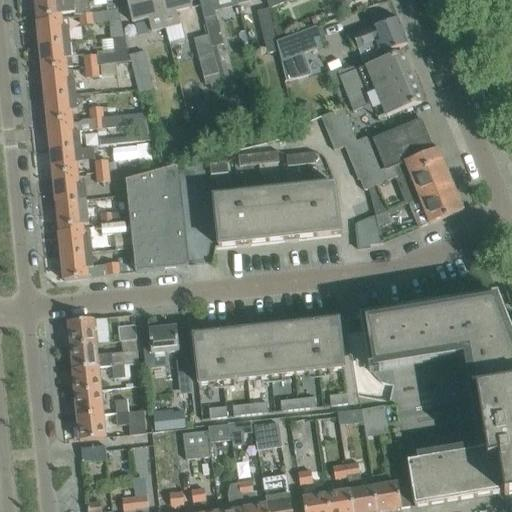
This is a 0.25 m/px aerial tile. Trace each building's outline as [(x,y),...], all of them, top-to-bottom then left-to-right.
[(34,0),(36,22),(61,19),(60,17),(74,16),(74,17),(78,17),(90,16),(88,0),(34,0)] [(165,28),(157,0),(126,0),(133,23),(147,19),(150,32),(165,28)] [(157,0),(165,28),(177,25),(174,13),(191,8),(188,0),(157,0)] [(265,0),(268,10),(293,0),(265,0)] [(220,47),(224,46),(213,8),(202,11),(209,36),(220,82),(228,110),(238,107),(235,95),(234,95),(220,47)] [(265,55),(277,52),(275,44),(267,9),(255,12),(265,55)] [(79,28),(94,26),(94,25),(110,23),(109,14),(90,16),(78,17),(79,28)] [(61,19),(36,22),(39,48),(69,44),(68,28),(67,20),(61,21),(61,19)] [(407,46),(397,19),(348,38),(353,51),(357,50),(362,62),(407,46)] [(274,30),(277,42),(290,37),(287,25),(274,30)] [(335,41),(332,34),(329,25),(319,29),(320,30),(317,31),(316,27),(290,37),(277,42),(277,43),(275,44),(277,52),(278,52),(281,64),(302,56),(323,47),(322,45),(325,44),(325,45),(335,41)] [(220,82),(209,36),(193,40),(205,86),(220,82)] [(71,60),(69,44),(39,48),(42,74),(66,71),(65,60),(71,60)] [(128,57),(139,96),(153,93),(143,53),(128,57)] [(378,121),(421,104),(411,79),(401,53),(355,71),(354,68),(337,73),(347,99),(366,91),(368,96),(378,121)] [(83,58),(84,68),(98,67),(97,56),(83,58)] [(309,76),(302,56),(281,64),(286,82),(309,76)] [(99,78),(98,67),(84,68),(85,80),(99,78)] [(67,82),(66,71),(42,74),(45,100),(75,97),(74,81),(67,82)] [(77,112),(75,97),(45,100),(47,126),(79,122),(78,111),(77,112)] [(88,110),(89,121),(103,120),(102,109),(88,110)] [(344,110),(322,119),(326,130),(349,121),(344,110)] [(144,117),(119,120),(120,129),(145,126),(144,117)] [(120,129),(119,120),(119,118),(103,120),(89,121),(90,132),(120,129)] [(89,121),(79,122),(47,126),(50,152),(81,149),(79,133),(90,132),(89,121)] [(349,121),(326,130),(331,141),(353,132),(349,121)] [(387,171),(394,168),(393,168),(432,152),(432,151),(429,152),(417,124),(420,123),(420,121),(373,140),(385,170),(386,172),(387,171)] [(353,132),(331,141),(335,152),(346,148),(357,143),(353,132)] [(350,159),(372,150),(368,139),(357,143),(346,148),(350,159)] [(83,174),(81,149),(50,152),(53,178),(77,175),(77,174),(83,174)] [(393,168),(394,168),(398,179),(409,175),(419,200),(452,186),(442,162),(444,161),(439,149),(432,152),(393,168)] [(372,150),(350,159),(354,170),(377,161),(372,150)] [(381,172),(377,161),(354,170),(359,181),(361,181),(381,172)] [(109,172),(107,162),(94,163),(95,174),(109,172)] [(131,235),(132,249),(133,258),(135,274),(188,268),(187,265),(184,266),(174,172),(177,171),(177,168),(174,168),(125,182),(129,213),(130,224),(131,235)] [(385,170),(381,172),(361,181),(365,192),(368,191),(376,188),(391,181),(387,171),(386,172),(385,170)] [(110,183),(109,172),(95,174),(96,185),(110,183)] [(79,187),(77,175),(53,178),(55,204),(86,201),(85,186),(79,187)] [(335,185),(309,188),(315,237),(340,234),(335,185)] [(462,212),(452,186),(419,200),(408,204),(411,211),(418,229),(462,212)] [(315,237),(309,188),(262,193),(267,242),(315,237)] [(375,218),(376,217),(386,213),(376,188),(368,191),(375,218)] [(267,242),(262,193),(213,198),(218,247),(267,242)] [(88,218),(86,201),(55,204),(58,230),(83,227),(83,218),(88,218)] [(130,224),(129,213),(99,216),(100,227),(130,224)] [(383,245),(376,217),(375,218),(357,225),(355,225),(358,250),(370,249),(370,247),(383,245)] [(85,240),(83,227),(58,230),(61,256),(91,253),(90,239),(85,240)] [(132,249),(131,235),(115,236),(116,251),(132,249)] [(93,269),(92,255),(91,253),(61,256),(63,282),(88,279),(87,270),(93,269)] [(133,258),(117,260),(117,265),(119,276),(135,274),(133,258)] [(119,276),(117,265),(105,266),(106,277),(119,276)] [(402,388),(398,405),(408,464),(407,464),(414,508),(503,493),(504,498),(511,496),(511,334),(497,296),(359,319),(367,368),(368,368),(368,370),(381,384),(402,388)] [(96,345),(93,321),(68,324),(70,348),(96,345)] [(338,322),(289,327),(295,376),(344,371),(338,322)] [(135,327),(118,329),(119,343),(136,341),(135,327)] [(247,381),(295,376),(289,327),(242,332),(247,381)] [(148,331),(150,347),(143,348),(145,365),(149,370),(165,368),(168,364),(167,354),(179,352),(176,328),(148,331)] [(242,332),(193,338),(198,386),(247,381),(242,332)] [(111,369),(109,355),(97,356),(96,345),(70,348),(72,371),(98,369),(98,370),(111,369)] [(138,365),(137,353),(109,355),(111,369),(123,367),(138,365)] [(188,362),(177,363),(178,378),(189,377),(188,362)] [(125,380),(123,367),(111,369),(112,381),(125,380)] [(100,393),(98,370),(98,369),(72,371),(75,395),(100,393)] [(77,419),(103,416),(100,393),(75,395),(77,419)] [(115,403),(116,415),(128,414),(126,402),(115,403)] [(360,411),(337,414),(338,427),(362,425),(360,411)] [(145,436),(143,413),(128,414),(129,427),(128,427),(129,438),(145,436)] [(152,417),(154,433),(185,429),(184,413),(152,417)] [(129,427),(128,414),(116,415),(103,416),(77,419),(79,443),(105,440),(104,429),(128,427),(129,427)] [(253,427),(258,451),(274,449),(274,442),(282,448),(278,425),(253,427)] [(228,426),(207,429),(209,444),(230,442),(228,426)] [(182,436),(186,462),(210,459),(207,433),(182,436)] [(81,450),(82,462),(82,464),(107,462),(105,447),(81,450)] [(411,508),(402,454),(392,456),(397,484),(373,488),(376,511),(390,511),(401,510),(401,509),(411,508)] [(357,464),(345,466),(347,479),(359,476),(357,464)] [(347,479),(345,466),(332,468),(334,481),(347,479)] [(299,487),(312,485),(310,473),(297,475),(299,487)] [(361,490),(359,476),(347,479),(349,492),(352,511),(376,511),(373,488),(361,490)] [(291,511),(291,508),(290,502),(287,489),(288,488),(286,477),(262,481),(266,506),(266,511),(291,511)] [(238,484),(238,485),(241,498),(253,496),(251,482),(238,484)] [(242,511),(242,510),(241,498),(238,485),(229,486),(228,494),(229,505),(218,507),(218,511),(242,511)] [(206,502),(204,490),(191,492),(193,504),(206,502)] [(352,511),(349,492),(326,496),(328,511),(352,511)] [(183,506),(182,494),(169,496),(170,508),(171,508),(183,506)] [(328,511),(326,496),(302,500),(303,511),(328,511)] [(149,511),(148,497),(134,499),(135,511),(141,511),(148,511),(149,511)] [(135,511),(134,499),(121,500),(121,511),(135,511)] [(207,511),(206,502),(193,504),(194,511),(207,511)]
